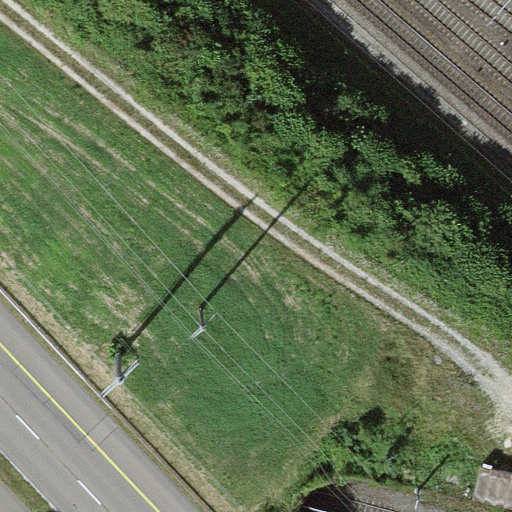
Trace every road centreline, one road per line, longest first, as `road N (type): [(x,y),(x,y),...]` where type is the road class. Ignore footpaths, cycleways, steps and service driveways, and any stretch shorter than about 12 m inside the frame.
road 1 (track): [(7,0),(407,308),(511,379)]
road 2 (primary): [(117,511),(0,386)]
